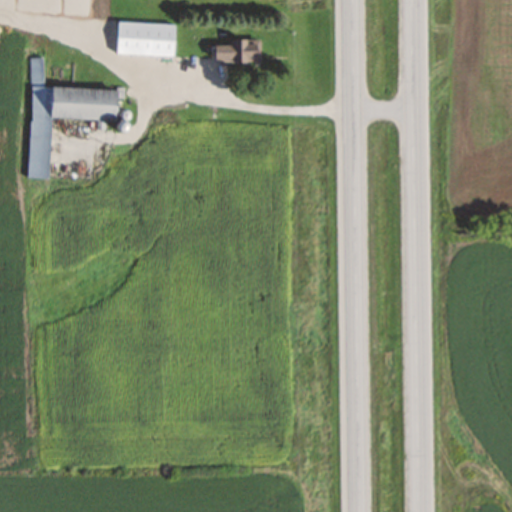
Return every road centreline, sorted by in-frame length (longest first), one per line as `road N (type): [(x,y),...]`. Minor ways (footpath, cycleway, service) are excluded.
road 1 (trunk): [(418,511),(409,0)]
road 2 (trunk): [(350,0),(359,511)]
